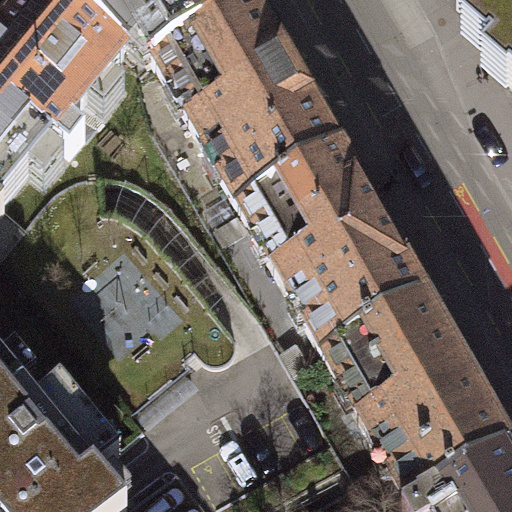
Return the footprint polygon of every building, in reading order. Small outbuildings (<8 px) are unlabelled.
[(154,71),(156,71),(252,16),(242,0),(61,0),(59,3),(124,57),(137,41),(154,71)] [(511,0),(478,0),(476,2),(473,0),(458,18),(472,30),(462,42),(468,47),(489,66),(482,75),(507,97),(509,94),(511,95),(511,0)] [(124,61),(124,57),(59,3),(36,30),(13,11),(0,27),(0,211),(2,213),(56,148),(43,138),(48,132),(62,143),(74,129),(70,126),(124,61)] [(252,16),(156,71),(241,218),(337,164),(252,16)] [(339,168),(337,164),(241,218),(325,367),(422,312),(420,308),(426,305),(407,273),(401,276),(357,200),(364,196),(345,164),(339,168)] [(417,511),(507,461),(422,312),(325,367),(409,511),(417,511)] [(0,413),(25,393),(0,362),(0,413)] [(37,407),(25,393),(0,413),(0,511),(123,511),(110,496),(96,478),(121,458),(62,386),(37,407)] [(511,511),(511,468),(507,461),(417,511),(511,511)]
